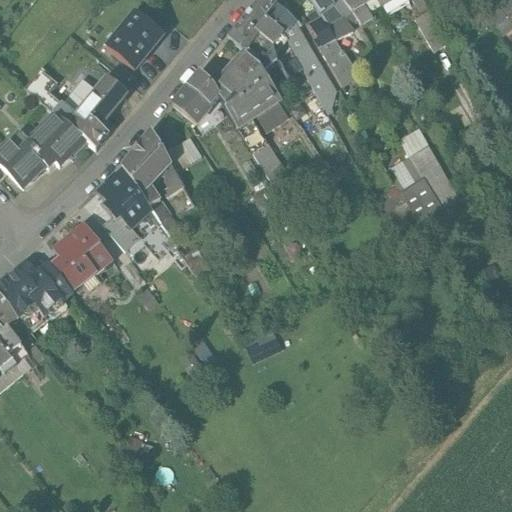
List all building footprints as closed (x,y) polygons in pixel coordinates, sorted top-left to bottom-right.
[(261,0),(252,12),(264,24),(265,23),(275,10),(284,0),(261,0)] [(349,35),(321,0),(306,0),(320,21),(334,42),(334,44),(349,35)] [(370,0),(339,0),(338,2),(349,18),(350,18),(359,30),(369,23),(361,11),(373,4),(370,0)] [(370,0),(373,4),(377,12),(378,12),(378,11),(396,0),(370,0)] [(418,0),(425,11),(441,0),(418,0)] [(480,19),(467,0),(456,0),(471,24),(480,19)] [(498,0),(490,0),(478,8),(484,17),(502,4),(498,0)] [(511,0),(486,20),(498,36),(511,26),(507,21),(511,16),(511,0)] [(320,71),(293,25),(275,10),(265,23),(282,37),(292,54),(291,56),(315,98),(320,96),(331,89),(320,71)] [(252,12),(227,42),(245,57),(245,56),(259,39),(255,35),(264,24),(252,12)] [(459,14),(442,25),(452,41),(469,30),(459,14)] [(424,16),(413,23),(433,56),(444,48),(424,16)] [(163,39),(136,17),(107,51),(134,74),(163,39)] [(342,58),(333,44),(320,21),(308,28),(318,44),(314,47),(340,90),(357,79),(343,57),(342,58)] [(264,24),(255,35),(259,39),(272,49),(282,37),(265,23),(264,24)] [(245,57),(244,59),(212,92),(219,102),(226,114),(225,115),(236,133),(251,123),(257,119),(265,132),(284,119),(276,107),(281,104),(276,97),(264,77),(277,66),(272,49),(259,39),(245,56),(245,57)] [(277,66),(264,77),(276,97),(291,87),(277,66)] [(60,107),(48,97),(57,87),(39,73),(23,93),(53,117),(60,107)] [(199,77),(173,108),(196,128),(219,102),(212,92),(199,77)] [(107,83),(76,120),(60,107),(53,117),(55,120),(84,144),(95,154),(109,138),(99,130),(125,98),(107,83)] [(291,87),(276,97),(281,104),(286,112),(301,102),(291,87)] [(28,146),(19,136),(0,154),(0,168),(23,192),(37,178),(33,174),(42,165),(49,172),(55,166),(59,171),(70,161),(68,159),(84,144),(55,120),(28,146)] [(284,178),(251,123),(236,133),(256,164),(270,187),(284,178)] [(151,134),(122,170),(139,195),(149,188),(163,175),(170,170),(151,134)] [(190,143),(168,156),(179,175),(201,162),(190,143)] [(466,214),(427,148),(409,160),(440,210),(450,226),(462,217),(466,214)] [(182,190),(170,170),(163,175),(167,182),(166,185),(171,196),(182,190)] [(150,215),(123,176),(118,180),(114,181),(109,183),(106,187),(105,192),(99,197),(109,209),(105,212),(112,220),(116,224),(120,221),(131,232),(150,215)] [(180,234),(149,188),(139,195),(170,241),(180,234)] [(271,189),(253,199),(264,219),(282,208),(271,189)] [(233,202),(223,209),(228,215),(238,209),(233,202)] [(322,208),(309,215),(318,233),(332,226),(322,208)] [(238,209),(228,215),(232,222),(242,215),(238,209)] [(440,210),(418,226),(428,243),(429,242),(450,226),(440,210)] [(450,226),(429,242),(436,251),(468,226),(462,217),(450,226)] [(112,220),(102,229),(124,254),(138,241),(131,232),(120,221),(116,224),(112,220)] [(82,227),(51,252),(58,261),(48,268),(68,293),(92,274),(95,277),(112,263),(82,227)] [(191,248),(180,255),(193,274),(204,267),(191,248)] [(48,268),(35,279),(25,266),(15,274),(17,275),(0,288),(0,301),(17,323),(34,309),(43,319),(71,296),(68,293),(48,268)] [(511,305),(506,300),(489,318),(506,334),(511,327),(511,305)] [(0,301),(0,346),(8,357),(20,349),(6,330),(17,323),(0,301)] [(34,309),(17,323),(25,334),(43,319),(34,309)] [(191,347),(204,366),(213,359),(200,341),(191,347)] [(0,346),(0,371),(1,373),(13,363),(8,357),(0,346)] [(20,349),(8,357),(13,363),(14,364),(20,360),(25,356),(20,349)] [(13,363),(1,373),(4,377),(0,379),(0,394),(30,371),(23,367),(20,360),(14,364),(13,363)]
